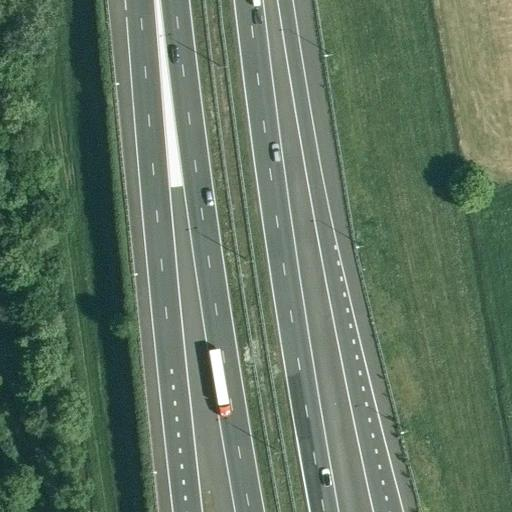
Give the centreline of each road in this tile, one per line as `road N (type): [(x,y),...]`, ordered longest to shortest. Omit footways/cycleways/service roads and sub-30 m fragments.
road 1 (motorway): [(382,511),(332,286),(283,0)]
road 2 (motorway): [(325,511),(245,0)]
road 3 (motorway): [(178,0),(216,349),(249,511)]
road 4 (motorway): [(147,0),(147,103),(188,511)]
